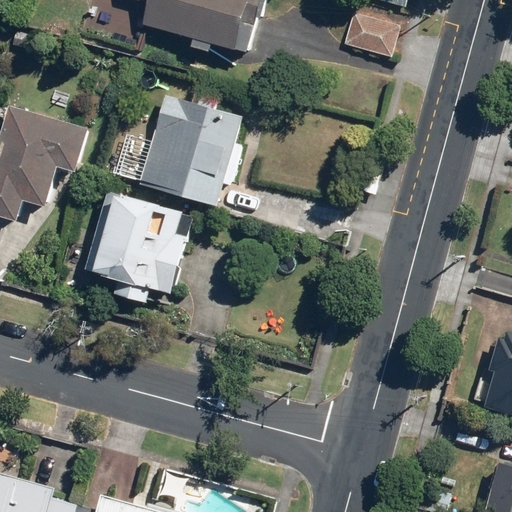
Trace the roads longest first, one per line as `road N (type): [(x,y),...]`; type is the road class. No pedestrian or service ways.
road 1 (tertiary): [(360,452),(483,0)]
road 2 (residential): [(0,354),(360,452)]
